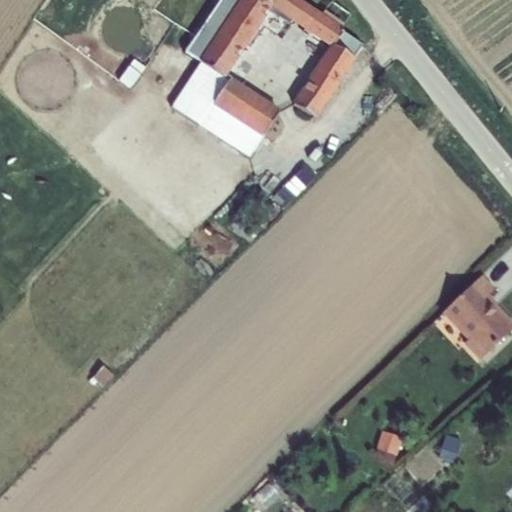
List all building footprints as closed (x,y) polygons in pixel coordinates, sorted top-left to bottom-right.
[(343,29),(299,0),(220,0),(184,53),(202,64),(226,79),(273,8),(330,46),(293,104),(317,119),(356,61),(354,60),(364,45),(343,31),(343,29)] [(188,71),(170,59),(160,74),(178,86),(188,71)] [(226,79),(202,64),(170,108),(250,159),(264,138),(262,137),(262,138),(213,107),(230,81),(226,79)] [(279,110),(231,80),(230,81),(213,107),(262,138),(262,137),(279,110)] [(495,289),(483,277),(443,315),(468,342),(465,345),(480,362),(511,332),(511,321),(489,295),(495,289)] [(403,439),(382,433),(377,450),(378,450),(396,457),(397,457),(403,439)] [(462,441),(446,436),(441,451),(457,456),(452,446),(454,441),(462,441)] [(396,457),(378,450),(377,454),(383,462),(392,466),(396,457)] [(457,456),(441,451),(439,459),(454,465),(457,456)]
